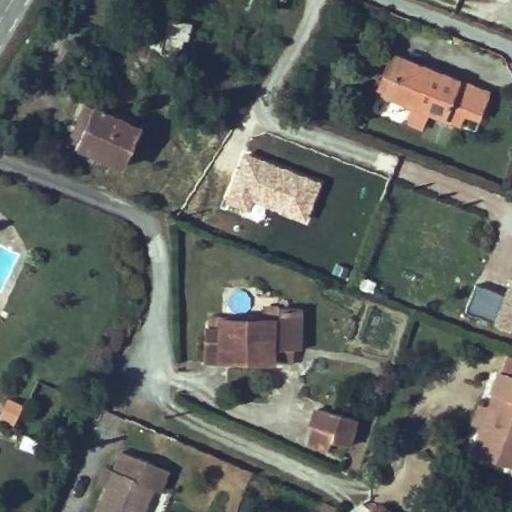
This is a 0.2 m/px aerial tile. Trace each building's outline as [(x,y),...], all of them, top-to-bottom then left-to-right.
[(151,34),(139,33),(136,47),(159,51),(159,50),(177,54),(180,37),(186,38),(188,26),(166,22),(167,16),(155,14),(151,34)] [(385,96),(399,58),(391,55),(377,93),(385,96)] [(489,93),(399,58),(385,96),(411,106),(405,121),(422,128),(428,112),(459,125),(464,112),(479,117),(489,93)] [(121,168),(138,128),(85,104),(68,144),(121,168)] [(511,307),(511,289),(487,280),(476,308),(507,320),(511,307)] [(278,308),(263,307),(263,320),(278,320),(278,308)] [(204,329),(204,361),(273,362),(273,349),(293,349),(300,349),(300,308),(278,308),(278,320),(263,320),(221,319),(221,315),(210,315),(210,329),(204,329)] [(293,349),(273,349),(273,362),(293,362),(293,349)] [(480,428),(471,453),(511,468),(511,357),(506,355),(487,407),(480,428)] [(0,414),(0,421),(15,426),(22,404),(5,399),(0,414)] [(480,428),(487,407),(478,404),(473,417),(473,426),(480,428)] [(317,408),(311,426),(333,432),(330,441),(348,447),(355,419),(317,408)] [(333,432),(311,426),(307,442),(328,448),(330,441),(333,432)] [(156,465),(120,451),(113,470),(106,487),(96,511),(142,511),(153,486),(148,484),(156,465)] [(168,470),(156,465),(148,484),(153,486),(161,489),(168,470)] [(106,487),(113,470),(105,467),(98,484),(106,487)] [(162,511),(168,496),(155,491),(146,511),(162,511)]
